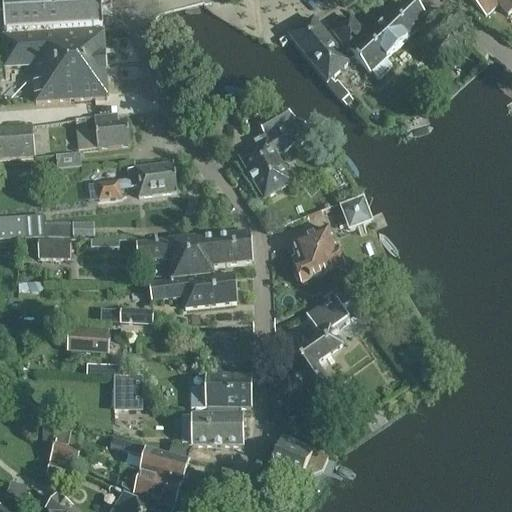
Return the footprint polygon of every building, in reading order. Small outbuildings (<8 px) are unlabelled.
[(5,35),(103,29),(101,0),(26,0),(3,1),(5,35)] [(511,0),(469,0),(486,18),(499,7),(508,17),(511,13),(511,0)] [(335,78),(355,60),(371,76),(373,74),(378,79),(390,69),(385,63),(428,23),(411,5),(408,1),(367,39),(350,21),(335,35),(351,53),(347,57),(314,21),(289,37),(331,82),(327,86),(347,105),(354,97),(335,78)] [(108,101),(104,32),(3,39),(5,70),(28,69),(29,86),(36,85),(37,105),(108,101)] [(402,70),(416,54),(408,47),(394,62),(402,70)] [(264,202),(293,185),(277,158),(312,135),(299,124),(284,113),(260,127),(266,138),(255,144),(258,149),(240,159),(264,202)] [(118,124),(117,118),(96,120),(75,123),(79,154),(99,152),(131,149),(129,123),(118,124)] [(0,162),(35,159),(33,129),(0,131),(0,162)] [(57,158),(57,163),(58,172),(82,170),(81,156),(57,158)] [(177,195),(174,166),(136,171),(129,172),(130,183),(119,184),(97,187),(100,203),(121,200),(120,192),(138,190),(139,200),(177,195)] [(128,181),(128,171),(104,171),(105,181),(128,181)] [(350,233),(372,225),(364,203),(342,211),(350,233)] [(0,241),(46,238),(45,219),(45,218),(0,221),(0,241)] [(93,238),(93,225),(71,225),(71,238),(93,238)] [(302,288),(345,271),(329,231),(291,246),(299,267),(295,269),(302,288)] [(252,264),(249,235),(137,246),(139,265),(170,261),(172,282),(214,276),(214,269),(252,264)] [(119,251),(119,243),(90,242),(90,251),(119,251)] [(71,262),(71,244),(39,244),(39,262),(71,262)] [(237,306),(234,277),(151,286),(153,304),(185,300),(186,312),(237,306)] [(342,310),(376,290),(370,279),(336,300),(342,310)] [(44,286),(28,286),(32,296),(40,296),(46,290),(44,286)] [(336,300),(335,299),(306,316),(320,336),(285,361),(297,377),(295,378),(302,389),(304,387),(316,404),(334,391),(317,366),(343,348),(332,332),(348,321),(342,310),(336,300)] [(154,328),(154,315),(121,313),(121,327),(154,328)] [(106,357),(107,339),(67,338),(66,356),(106,357)] [(93,377),(116,378),(117,378),(117,371),(93,370),(93,377)] [(144,379),(117,378),(116,378),(115,411),(143,411),(144,379)] [(207,391),(192,391),(191,411),(207,411),(251,412),(251,379),(207,379),(207,391)] [(243,450),(243,418),(193,418),(193,450),(243,450)] [(58,433),(56,447),(70,450),(73,436),(58,433)] [(140,474),(182,486),(189,463),(114,441),(111,450),(144,461),(140,474)] [(284,441),(272,467),(276,468),(273,474),(275,480),(281,483),(287,481),(289,477),(302,483),(305,477),(312,480),(323,476),(329,460),(314,454),(284,441)] [(56,447),(51,466),(65,469),(72,471),(74,466),(77,467),(81,454),(56,447)] [(51,466),(48,477),(72,484),(75,473),(72,472),(72,471),(65,469),(51,466)] [(176,510),(182,486),(140,474),(135,490),(127,484),(126,488),(123,486),(122,490),(134,497),(176,510)] [(23,501),(28,489),(13,484),(8,496),(23,501)] [(151,511),(125,496),(114,511),(151,511)] [(72,511),(58,501),(49,511),(72,511)]
